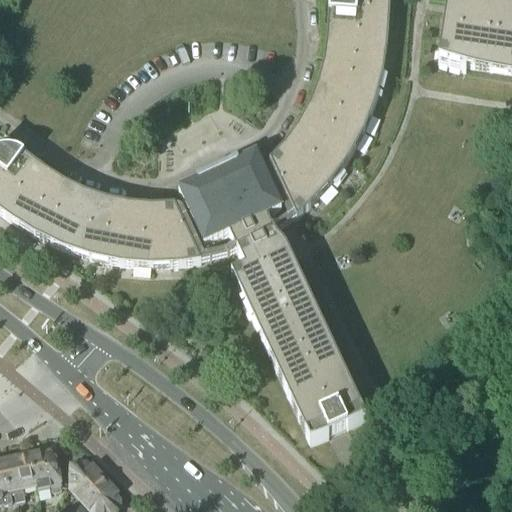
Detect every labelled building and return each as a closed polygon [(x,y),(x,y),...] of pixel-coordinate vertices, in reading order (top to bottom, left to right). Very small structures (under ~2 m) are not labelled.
[(338,27),(337,33),(337,44),(333,43),(329,68),(323,92),(315,114),(303,135),(289,154),(272,173),(295,224),(310,211),(330,190),(332,187),(349,164),(363,138),(364,135),(375,108),(382,80),(383,77),(387,48),(389,0),(328,0),(327,26),(338,27)] [(447,3),(442,33),(437,67),(447,71),(465,76),(466,71),(511,78),(511,23),(473,18),(475,7),(447,3)] [(34,241),(35,241),(61,254),(89,263),(92,264),(121,270),(150,272),(153,272),(182,271),(200,268),(177,217),(152,218),(128,216),(104,211),(82,204),(60,193),(39,180),(36,183),(23,173),(29,164),(1,143),(0,144),(0,218),(8,224),(34,241)] [(281,215),(255,161),(236,169),(234,170),(200,186),(198,187),(179,196),(204,250),(228,239),(244,274),(230,280),(309,449),(318,446),(328,442),(327,441),(346,432),(347,433),(355,429),(364,424),(355,403),(349,406),(280,258),(285,256),(285,257),(287,256),(285,254),(284,251),(281,249),(279,247),(277,244),(275,242),(266,222),(281,215)] [(36,458),(31,460),(37,484),(35,485),(36,490),(38,496),(52,493),(53,497),(61,496),(60,490),(61,490),(58,480),(59,480),(55,462),(52,463),(50,455),(49,456),(44,454),(39,455),(36,458)] [(6,465),(2,466),(12,505),(15,504),(16,508),(25,506),(24,502),(23,497),(23,493),(36,490),(35,485),(37,484),(31,460),(6,465)] [(2,466),(0,466),(0,509),(12,507),(12,505),(2,466)] [(72,508),(75,511),(105,484),(93,472),(90,471),(86,467),(81,467),(77,471),(70,470),(70,493),(78,502),(72,508)] [(117,497),(105,484),(75,511),(74,511),(117,511),(120,510),(120,505),(116,501),(117,497)]
